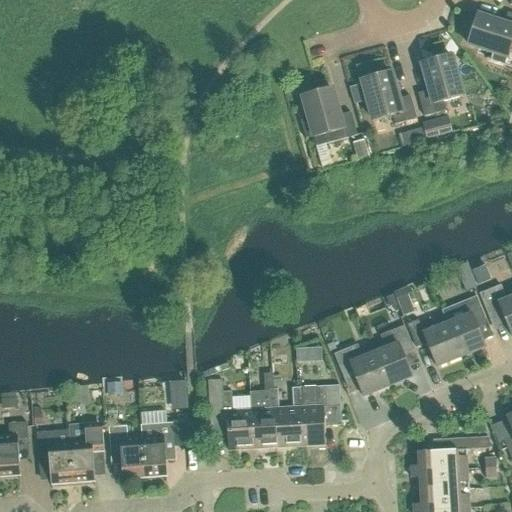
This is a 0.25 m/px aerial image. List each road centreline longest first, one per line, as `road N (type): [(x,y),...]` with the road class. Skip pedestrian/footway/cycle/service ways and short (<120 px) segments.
road 1 (residential): [(99,511),(155,507),(201,485),(271,482),(291,495),(377,491)]
road 2 (residential): [(377,491),(378,443),(389,429),(511,376)]
